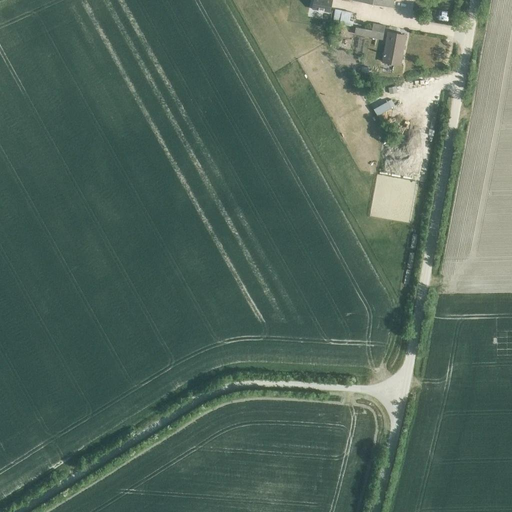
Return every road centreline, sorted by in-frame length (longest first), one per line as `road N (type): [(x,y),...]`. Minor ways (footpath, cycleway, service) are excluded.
road 1 (unclassified): [(18,511),(225,387),(368,389)]
road 2 (unclassified): [(407,369),(475,0)]
